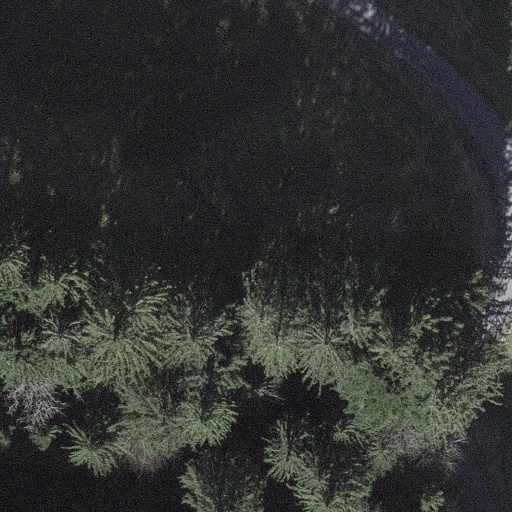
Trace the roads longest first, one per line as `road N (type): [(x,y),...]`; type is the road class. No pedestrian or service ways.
road 1 (residential): [(475,511),(460,483),(457,386),(511,275)]
road 2 (residential): [(511,160),(441,67),(353,0)]
